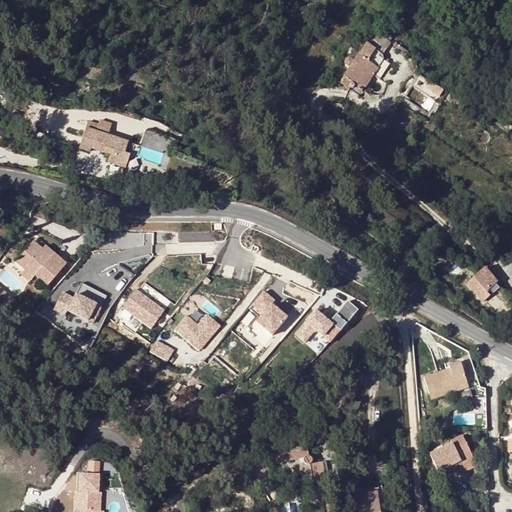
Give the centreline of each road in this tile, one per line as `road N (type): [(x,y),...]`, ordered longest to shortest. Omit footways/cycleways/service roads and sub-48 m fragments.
road 1 (residential): [(401,313),(370,321),(180,477),(168,477),(110,434),(91,434),(39,511)]
road 2 (tertiary): [(242,210),(124,207),(0,176)]
road 3 (residential): [(420,511),(401,313)]
road 4 (tertiary): [(407,295),(242,210)]
road 5 (residential): [(494,511),(493,376),(507,350)]
